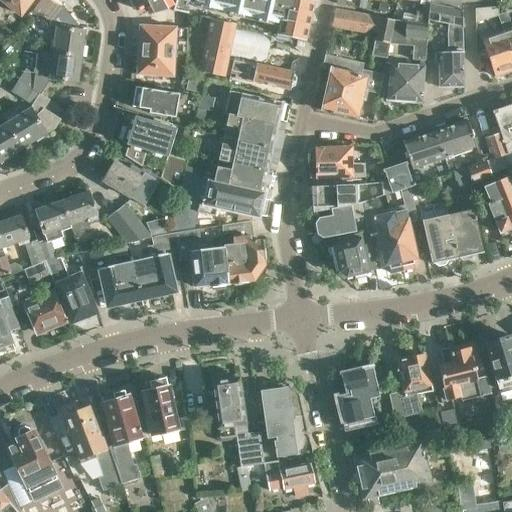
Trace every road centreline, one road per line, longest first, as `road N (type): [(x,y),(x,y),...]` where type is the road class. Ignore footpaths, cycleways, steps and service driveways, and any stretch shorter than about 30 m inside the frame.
road 1 (residential): [(0,393),(137,341),(298,320)]
road 2 (residential): [(0,188),(84,141),(95,123),(111,30),(102,0)]
road 3 (residential): [(301,120),(372,132),(511,84)]
road 4 (residential): [(298,320),(455,296),(511,275)]
road 5 (residential): [(301,120),(281,210),(298,320)]
road 6 (residential): [(346,511),(298,320)]
road 7 (residential): [(326,0),(301,120)]
